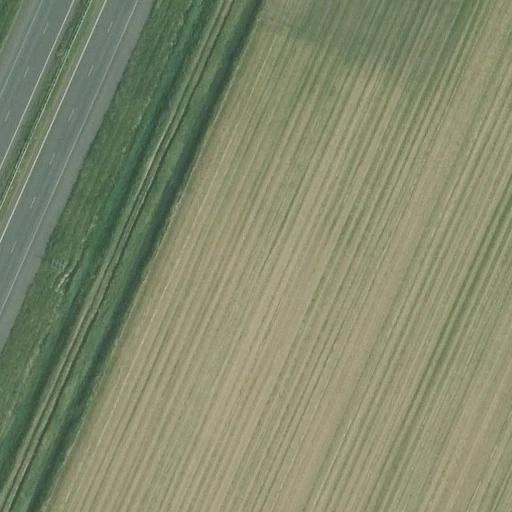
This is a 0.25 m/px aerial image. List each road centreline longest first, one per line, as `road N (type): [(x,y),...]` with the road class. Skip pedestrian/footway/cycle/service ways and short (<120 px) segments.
road 1 (motorway): [(0,279),(122,0)]
road 2 (motorway): [(58,0),(0,132)]
